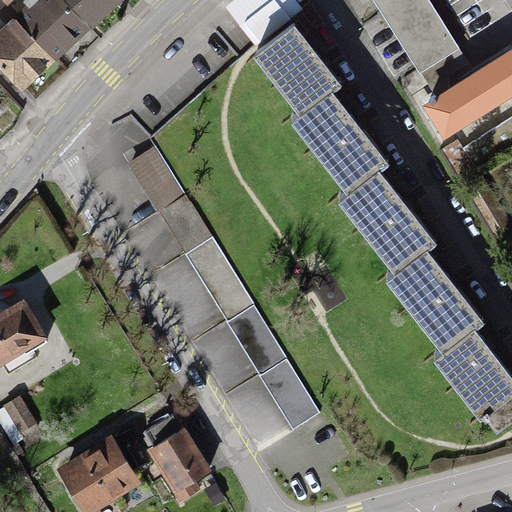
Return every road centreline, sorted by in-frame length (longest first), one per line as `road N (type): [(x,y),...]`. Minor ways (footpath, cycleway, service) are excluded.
road 1 (residential): [(46,144),(269,511)]
road 2 (residential): [(323,0),(511,313)]
road 3 (secondary): [(180,0),(46,144)]
